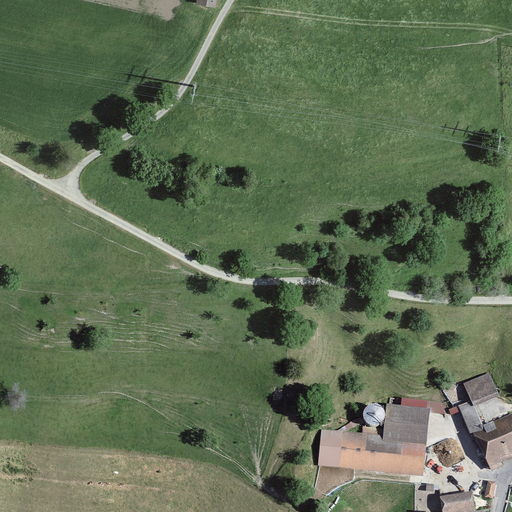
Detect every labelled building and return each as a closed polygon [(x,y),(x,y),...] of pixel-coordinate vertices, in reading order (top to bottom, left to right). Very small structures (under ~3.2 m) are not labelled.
[(222,0),(201,0),(201,6),(221,9),(222,0)] [(463,408),(492,468),(511,460),(511,426),(502,431),(498,423),(488,426),(481,411),(504,398),(494,377),(467,388),(474,403),(463,408)] [(328,469),(427,480),(434,412),(392,406),(390,439),(332,431),(328,469)] [(369,429),(374,431),(378,431),(382,428),(385,425),(387,421),(387,416),(384,412),(381,409),(377,407),(372,408),(368,410),(365,413),(363,418),(364,422),(366,426),(369,429)] [(495,483),(488,482),(485,496),(492,498),(495,483)] [(471,493),(442,498),(444,511),(466,511),(473,511),(471,493)]
